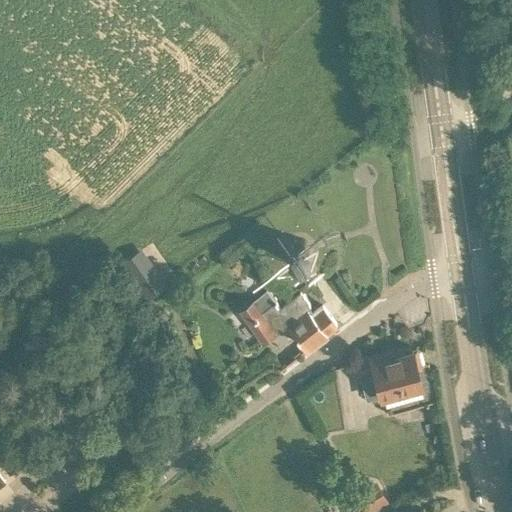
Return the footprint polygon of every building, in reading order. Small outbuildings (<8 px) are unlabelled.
[(298,269),(301,268),(303,268),(306,267),(308,265),(310,263),(311,261),(312,259),(313,256),(313,254),(313,251),(312,249),(311,247),(310,244),(308,243),(306,241),(303,240),(301,239),(298,239),(296,239),(293,240),(291,241),(289,243),(287,244),(286,247),(285,249),(284,251),(284,254),(284,256),(285,259),(286,261),(287,263),(289,265),(291,267),(293,268),(296,268),(298,269)] [(145,299),(167,283),(143,249),(121,265),(145,299)] [(279,308),(276,303),(277,302),(266,288),(238,309),(247,321),(260,338),(283,319),(307,347),(337,324),(322,305),(312,313),(307,306),(309,303),(300,291),(279,308)] [(403,352),(401,346),(355,359),(358,372),(374,368),(388,414),(439,399),(429,363),(421,365),(416,349),(403,352)] [(0,460),(10,474),(24,463),(9,444),(0,450),(0,460)] [(349,478),(333,487),(347,511),(365,511),(389,499),(380,483),(359,495),(349,478)]
